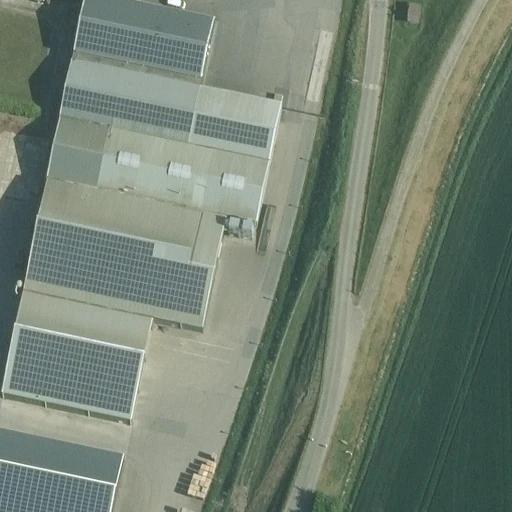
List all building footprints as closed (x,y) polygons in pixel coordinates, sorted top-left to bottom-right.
[(86,0),(61,121),(1,399),(131,427),(153,326),(201,337),(225,223),(255,229),(280,111),(199,94),(215,24),(96,0),(86,0)] [(286,43),(291,10),(266,6),(260,39),(286,43)] [(411,9),(409,24),(417,25),(419,10),(411,9)] [(261,49),(260,76),(281,77),(282,50),(261,49)] [(0,433),(0,511),(113,511),(124,460),(0,433)]
